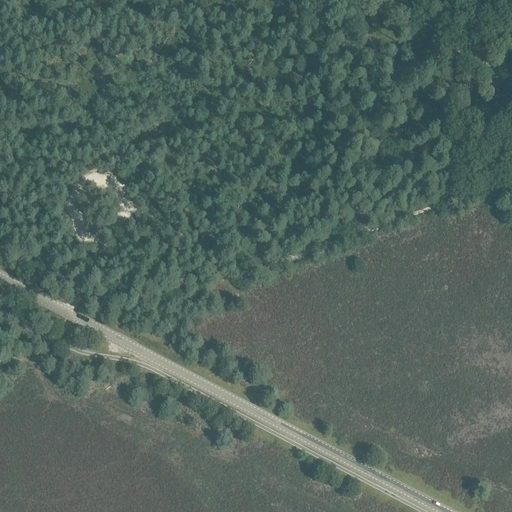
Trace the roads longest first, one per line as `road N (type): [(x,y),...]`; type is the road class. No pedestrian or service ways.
road 1 (tertiary): [(445,511),(0,277)]
road 2 (track): [(130,202),(253,269),(450,204)]
road 3 (track): [(450,204),(434,0)]
